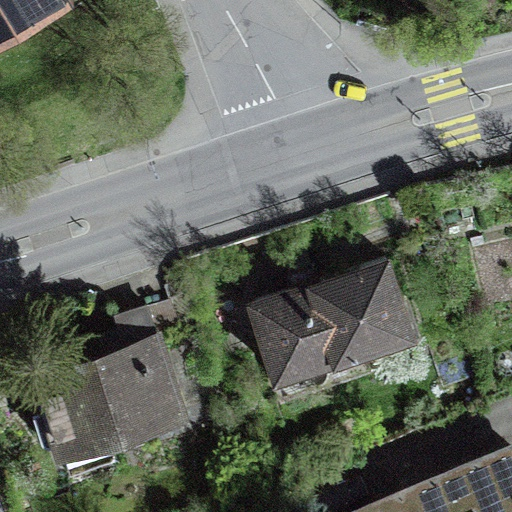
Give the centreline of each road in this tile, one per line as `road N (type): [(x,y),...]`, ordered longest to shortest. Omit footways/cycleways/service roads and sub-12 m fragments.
road 1 (tertiary): [(0,255),(297,157)]
road 2 (tertiary): [(297,157),(511,94)]
road 3 (residential): [(297,157),(223,0)]
